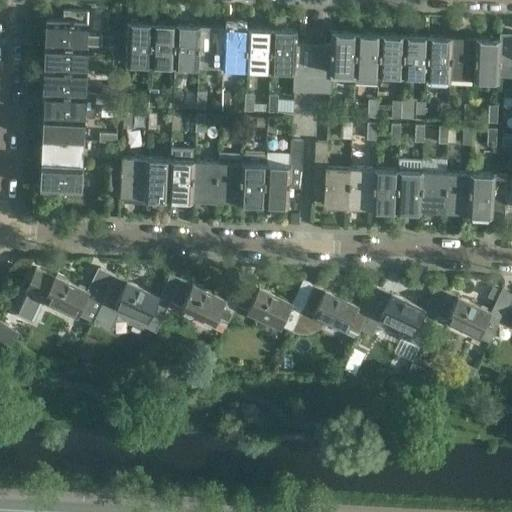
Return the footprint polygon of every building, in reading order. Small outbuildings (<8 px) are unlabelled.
[(126,49),(128,21),(129,16),(116,15),(114,49),(126,49)] [(49,18),(48,43),(86,45),(87,20),(49,18)] [(153,23),(137,22),(137,18),(130,18),(129,22),(128,21),(126,49),(126,59),(151,60),(153,23)] [(175,61),(176,24),(153,23),(151,60),(175,61)] [(199,62),(200,25),(176,24),(175,61),(199,62)] [(223,63),(224,26),(200,25),(199,62),(223,63)] [(247,64),(248,27),(224,26),(223,63),(247,64)] [(271,65),(272,28),(248,27),(247,64),(271,65)] [(295,66),(296,43),(296,29),(272,28),(271,65),(294,66),(295,66)] [(354,70),(356,32),(331,31),(331,45),(320,44),(319,68),(331,69),(330,79),(354,80),(354,70)] [(379,71),(380,33),(356,32),(354,70),(379,71)] [(403,72),(404,34),(380,33),(379,71),(403,72)] [(511,66),(511,50),(511,33),(500,33),(499,39),(500,39),(499,65),(511,66)] [(427,73),(428,36),(404,34),(403,72),(427,73)] [(450,82),(450,74),(452,37),(428,36),(427,73),(426,81),(450,82)] [(474,75),(476,38),(452,37),(450,74),(474,75)] [(476,38),(474,75),(498,76),(499,65),(500,39),(499,39),(476,38)] [(84,69),(86,45),(48,43),(47,67),(84,69)] [(306,67),(307,44),(296,43),(295,66),(306,67)] [(319,68),(320,44),(307,44),(306,67),(319,68)] [(126,59),(126,49),(114,49),(113,58),(126,59)] [(511,77),(511,66),(499,65),(498,76),(511,77)] [(306,67),(295,66),(294,66),(293,91),(305,92),(306,67)] [(83,93),(84,69),(47,67),(46,91),(83,93)] [(317,92),(319,68),(306,67),(305,92),(317,92)] [(330,79),(331,69),(319,68),(317,92),(319,92),(327,92),(327,93),(330,93),(330,79)] [(118,94),(119,85),(102,84),(101,93),(118,94)] [(124,105),(133,105),(134,88),(125,88),(124,105)] [(149,106),(158,106),(159,89),(150,89),(149,106)] [(173,107),(182,107),(183,90),(174,90),(173,107)] [(82,117),(83,93),(46,91),(45,115),(82,117)] [(197,108),(205,108),(206,91),(197,91),(197,108)] [(221,109),(229,109),(230,92),(221,92),(221,109)] [(244,110),(253,111),(254,94),(245,93),(244,110)] [(268,111),(277,112),(278,95),(269,94),(268,111)] [(343,115),(352,115),(353,98),(344,98),(343,115)] [(368,116),(377,116),(378,99),(369,99),(368,116)] [(391,117),(400,117),(401,100),(392,100),(391,117)] [(416,118),(425,119),(425,101),(416,101),(416,118)] [(439,119),(448,120),(449,103),(440,102),(439,119)] [(463,120),(472,121),(473,104),(464,103),(463,120)] [(489,104),(488,121),(497,122),(498,105),(489,104)] [(117,118),(118,109),(101,108),(100,117),(117,118)] [(123,127),(124,127),(132,128),(133,110),(124,110),(123,127)] [(157,112),(148,111),(148,128),(157,129),(157,112)] [(173,112),(172,129),(181,130),(182,113),(173,112)] [(511,112),(504,112),(503,116),(503,121),(511,121),(511,112)] [(196,113),(195,130),(204,131),(205,114),(196,113)] [(81,141),(82,117),(45,115),(44,139),(81,141)] [(220,115),(220,132),(229,132),(229,124),(231,124),(232,116),(229,116),(229,115),(220,115)] [(244,116),(243,133),(252,133),(253,116),(244,116)] [(268,117),(267,134),(276,134),(277,117),(268,117)] [(343,138),(351,138),(352,138),(353,121),(344,121),(343,138)] [(367,139),(375,139),(376,122),(367,122),(367,139)] [(391,140),(399,140),(400,140),(401,123),(392,123),(391,140)] [(414,141),(423,141),(424,124),(415,124),(414,141)] [(439,142),(447,143),(448,143),(449,126),(440,125),(439,142)] [(462,144),(471,144),(472,127),(463,126),(462,144)] [(487,145),(496,145),(497,128),(488,128),(487,145)] [(116,142),(117,133),(100,132),(99,141),(116,142)] [(511,136),(503,136),(502,137),(502,145),(511,145),(511,136)] [(80,165),(81,141),(44,139),(42,163),(80,165)] [(290,139),(289,163),(302,164),(303,140),(290,139)] [(315,141),(314,165),(326,165),(327,141),(315,141)] [(121,165),(122,155),(109,155),(109,165),(121,165)] [(120,193),(121,193),(145,194),(146,156),(122,155),(121,165),(120,193)] [(169,195),(171,158),(146,156),(145,194),(169,195)] [(192,197),(194,159),(171,158),(169,195),(192,197)] [(420,207),(422,169),(422,159),(399,158),(398,168),(396,206),(420,207)] [(217,198),(218,160),(194,159),(192,197),(217,198)] [(240,199),(242,161),(218,160),(217,198),(240,199)] [(264,200),(266,162),(242,161),(240,199),(264,200)] [(288,201),(289,187),(301,188),(302,164),(289,163),(266,162),(264,200),(288,201)] [(79,189),(80,165),(42,163),(41,187),(79,189)] [(120,193),(121,165),(109,165),(107,196),(109,196),(118,196),(118,197),(120,197),(121,193),(120,193)] [(350,166),(326,165),(314,165),(312,202),(348,204),(350,166)] [(372,205),(374,167),(350,166),(348,204),(372,205)] [(396,206),(398,168),(374,167),(372,205),(396,206)] [(444,209),(446,171),(422,169),(420,207),(444,209)] [(468,210),(470,172),(446,171),(444,209),(468,210)] [(494,173),(470,172),(468,210),(491,211),(492,211),(493,182),(494,173)] [(506,182),(506,173),(494,173),(493,182),(506,182)] [(504,215),(506,182),(493,182),(492,211),(491,211),(491,214),(493,215),(493,214),(503,215),(504,215)] [(104,298),(114,274),(100,267),(89,290),(55,274),(54,276),(36,267),(26,289),(26,290),(16,311),(16,310),(15,313),(33,321),(34,319),(33,319),(43,297),(45,298),(45,299),(57,304),(93,321),(104,298)] [(171,301),(182,278),(170,272),(159,295),(114,274),(104,298),(159,324),(171,301)] [(236,305),(248,281),(236,275),(225,299),(182,278),(171,301),(225,327),(236,305)] [(292,331),(308,297),(314,284),(303,278),(292,302),(248,281),(236,305),(292,331)] [(361,328),(380,287),(369,282),(358,305),(314,284),(308,297),(318,302),(314,312),(359,333),(361,328)] [(436,314),(447,290),(445,289),(445,290),(436,286),(436,285),(435,285),(424,308),(389,291),(380,287),(361,328),(373,334),(382,316),(425,337),(436,314)] [(491,340),(501,317),(511,293),(511,292),(501,288),(490,311),(447,290),(436,314),(491,340)] [(511,293),(501,317),(511,321),(510,326),(511,326),(511,293)] [(0,340),(8,345),(16,332),(0,321),(0,340)] [(413,364),(409,372),(418,376),(422,368),(413,364)]
